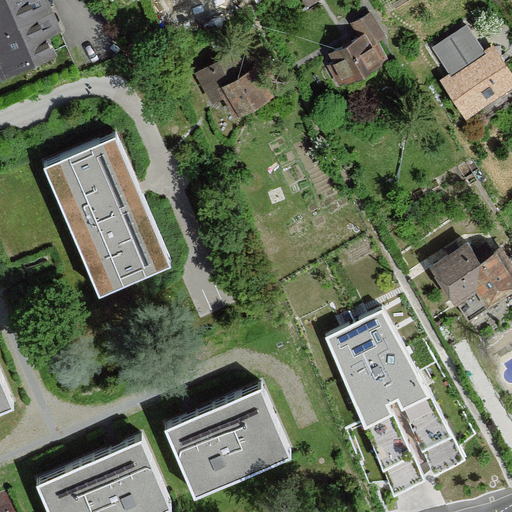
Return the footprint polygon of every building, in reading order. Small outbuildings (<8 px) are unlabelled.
[(30,0),(0,0),(0,31),(37,15),(30,0)] [(50,0),(30,0),(37,15),(49,40),(62,34),(65,33),(50,0)] [(368,44),(377,39),(385,34),(372,13),(354,23),(362,36),(368,44)] [(49,40),(37,15),(0,31),(0,63),(4,73),(53,52),(49,40)] [(454,74),(446,80),(468,113),(511,82),(511,73),(495,47),(480,57),(472,45),(478,41),(467,25),(436,46),(454,74)] [(362,36),(334,51),(349,78),(387,57),(377,39),(368,44),(362,36)] [(243,50),(202,73),(215,97),(226,91),(238,112),(272,93),(256,65),(252,67),(243,50)] [(99,288),(172,258),(117,126),(44,156),(99,288)] [(469,241),(434,265),(458,300),(479,286),(486,298),(511,281),(511,266),(500,248),(481,260),(469,241)] [(491,305),(486,298),(479,286),(458,300),(470,318),(491,305)] [(398,397),(434,472),(464,457),(383,306),(326,333),(393,492),(424,476),(389,401),(398,397)] [(0,404),(15,398),(0,363),(0,404)] [(262,379),(167,418),(197,491),(291,452),(262,379)] [(89,452),(36,473),(51,511),(135,511),(170,498),(143,430),(89,452)]
